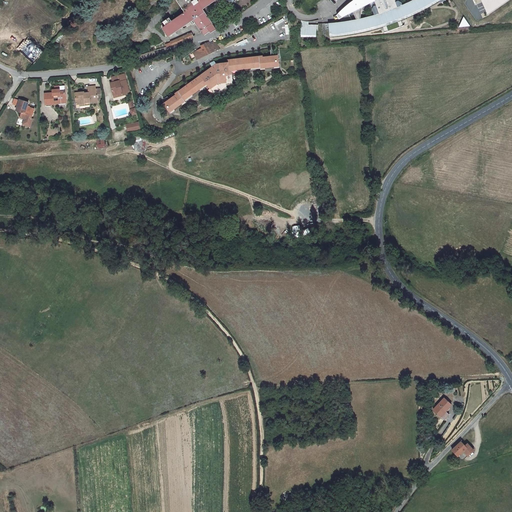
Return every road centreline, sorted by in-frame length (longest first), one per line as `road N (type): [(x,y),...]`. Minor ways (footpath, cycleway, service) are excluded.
road 1 (track): [(0,229),(76,243),(151,271),(213,317),(255,389),(262,511)]
road 2 (tertiary): [(511,381),(485,348),(393,279),(378,221),(388,181),(403,161),(511,95)]
road 3 (unclassified): [(18,75),(128,63),(222,29),(263,0)]
road 4 (unclassified): [(511,381),(394,511)]
